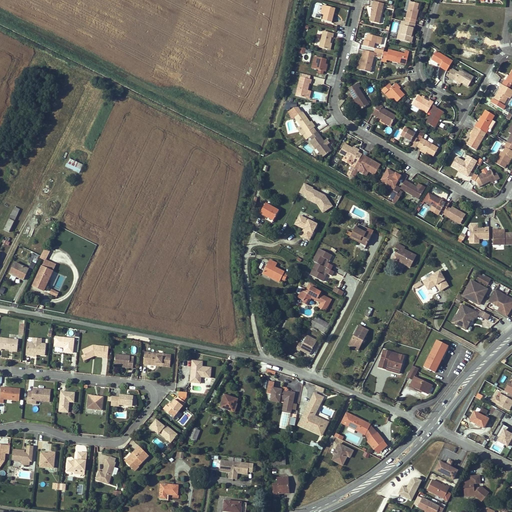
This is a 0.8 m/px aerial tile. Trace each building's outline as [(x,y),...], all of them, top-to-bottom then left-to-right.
[(372,17),(370,17),(369,21),(379,24),(384,4),(373,1),(371,9),(372,9),(371,15),(372,16),(372,17)] [(415,24),(419,10),(417,10),(418,4),(410,1),(410,2),(407,11),(405,22),(415,24)] [(332,22),(335,8),(326,6),(323,20),(332,23),(332,22)] [(410,43),(412,36),(415,24),(405,22),(401,21),(400,26),(403,27),(400,40),(410,43)] [(334,34),(323,31),(319,47),(329,49),(330,43),(332,37),(333,38),(334,34)] [(367,38),(366,41),(365,41),(363,45),(374,48),(375,43),(377,44),(378,37),(368,34),(367,38)] [(362,54),(363,54),(360,70),(370,72),(374,57),(382,59),(383,55),(375,53),(363,50),(362,54)] [(388,50),(388,53),(384,52),(383,55),(382,59),(381,61),(384,62),(386,60),(406,65),(409,53),(405,52),(404,54),(388,50)] [(441,64),(440,65),(439,67),(447,71),(452,62),(436,52),(431,60),(438,64),(439,63),(441,64)] [(327,59),(318,57),(315,69),(319,70),(324,71),(325,64),(327,59)] [(461,69),(459,72),(453,68),(448,77),(461,84),(462,83),(468,87),(474,77),(461,69)] [(506,82),(505,81),(504,80),(502,85),(509,88),(511,84),(511,71),(510,76),(506,82)] [(312,80),(300,77),(296,96),(306,98),(308,91),(310,83),(311,84),(312,80)] [(316,77),(314,83),(323,86),(325,79),(316,77)] [(352,97),(356,103),(360,110),(369,105),(356,84),(347,90),(350,94),(349,94),(351,98),(352,97)] [(392,87),(389,84),(382,91),(385,94),(388,92),(397,102),(405,95),(400,90),(399,89),(395,84),(392,87)] [(496,95),(493,100),(503,105),(508,97),(510,99),(511,95),(511,90),(509,88),(502,85),(501,84),(499,88),(500,89),(501,90),(497,96),(496,95)] [(424,99),(421,98),(418,96),(412,105),(427,114),(428,112),(432,105),(433,103),(430,101),(429,102),(424,99)] [(382,119),(391,125),(396,116),(382,108),(382,107),(378,104),(372,114),(382,119)] [(426,123),(435,128),(439,121),(437,120),(442,112),(435,108),(436,107),(432,105),(428,112),(432,114),(426,123)] [(494,116),(485,111),(482,117),(481,119),(478,123),(476,127),(486,133),(489,129),(487,128),(494,116)] [(312,135),(316,133),(313,129),(314,128),(303,112),(295,118),(306,134),(304,135),(307,139),(312,135)] [(410,141),(411,142),(412,140),(415,141),(418,136),(405,127),(400,135),(405,138),(410,141)] [(474,132),(471,138),(467,145),(476,150),(486,133),(476,127),(475,127),(472,131),(473,131),(474,132)] [(324,141),(319,135),(315,138),(310,141),(315,148),(316,148),(323,157),(331,151),(327,146),(326,147),(325,145),(326,145),(329,143),(327,139),(324,141)] [(421,149),(426,152),(438,159),(443,150),(422,138),(421,141),(417,147),(421,149)] [(503,153),(501,152),(498,158),(507,163),(508,160),(510,157),(511,158),(511,157),(511,145),(507,142),(505,147),(506,147),(503,153)] [(351,166),(352,167),(354,168),(361,157),(362,155),(358,153),(358,152),(352,148),(344,144),(339,153),(346,157),(344,160),(352,164),(351,166)] [(371,163),(364,159),(361,157),(354,168),(351,175),(354,177),(357,171),(359,168),(368,173),(369,172),(374,175),(380,165),(373,160),(371,163)] [(470,165),(457,157),(452,166),(460,171),(465,173),(464,175),(468,177),(471,170),(468,168),(470,165)] [(507,163),(498,158),(495,163),(504,168),(507,163)] [(69,159),(66,164),(75,168),(74,170),(79,173),(83,165),(69,159)] [(393,177),(395,174),(387,169),(381,180),(394,187),(398,180),(393,177)] [(494,176),(491,170),(478,176),(483,186),(490,182),(496,179),(494,176)] [(494,176),(496,179),(490,182),(491,183),(500,179),(497,174),(494,176)] [(418,186),(418,187),(405,180),(400,189),(418,199),(425,187),(419,183),(417,186),(418,186)] [(312,187),(304,183),(300,192),(308,196),(309,195),(313,197),(312,199),(318,202),(325,210),(332,205),(324,194),(311,188),(312,187)] [(400,189),(396,186),(391,196),(395,197),(399,190),(400,189)] [(395,197),(394,200),(398,202),(403,193),(399,190),(395,197)] [(443,207),(445,203),(439,199),(432,195),(427,203),(431,206),(432,207),(436,209),(440,211),(441,210),(444,212),(446,209),(443,207)] [(279,211),(266,203),(260,213),(267,217),(268,216),(274,219),(279,211)] [(460,224),(464,218),(463,214),(458,212),(459,211),(452,207),(451,209),(447,214),(446,216),(460,224)] [(9,232),(16,218),(11,215),(4,229),(9,232)] [(296,223),(305,227),(305,229),(307,230),(304,237),(310,240),(317,224),(300,216),(296,223)] [(355,227),(366,233),(368,229),(358,223),(355,227)] [(371,236),(366,233),(355,227),(352,233),(351,236),(360,241),(359,242),(366,246),(371,236)] [(469,238),(477,238),(489,238),(489,227),(485,227),(485,229),(477,229),(469,229),(469,238)] [(402,231),(395,228),(393,233),(399,237),(402,231)] [(498,230),(498,229),(492,229),(493,244),(511,244),(511,233),(505,233),(498,233),(498,230)] [(405,264),(411,267),(417,255),(404,249),(405,247),(397,243),(395,248),(399,250),(398,252),(396,255),(398,260),(401,259),(406,261),(405,264)] [(44,249),(40,258),(45,261),(49,251),(44,249)] [(323,282),(326,276),(324,276),(321,274),(320,273),(321,271),(322,272),(324,267),(321,265),(324,261),(322,260),(323,258),(325,258),(328,260),(330,261),(332,255),(319,249),(313,261),(317,263),(310,275),(323,282)] [(275,268),(277,264),(270,260),(263,274),(279,282),(284,272),(275,268)] [(45,261),(42,266),(52,271),(54,265),(45,261)] [(328,269),(326,273),(327,274),(332,276),(334,272),(331,270),(333,265),(328,263),(327,262),(324,267),(328,269)] [(15,263),(9,273),(23,280),(28,269),(15,263)] [(42,266),(39,272),(50,277),(52,271),(42,266)] [(424,281),(428,288),(436,283),(437,285),(438,286),(441,285),(443,290),(449,286),(441,271),(424,281)] [(43,291),(50,277),(39,272),(33,286),(43,291)] [(332,276),(341,281),(343,276),(334,272),(332,276)] [(490,282),(479,276),(476,281),(487,288),(490,282)] [(466,298),(478,304),(480,300),(479,298),(481,295),(482,296),(484,292),(486,293),(488,289),(472,281),(468,288),(470,290),(466,298)] [(306,290),(303,288),(298,298),(304,301),(305,299),(309,302),(311,298),(312,297),(323,302),(320,308),(325,311),(331,299),(320,294),(321,292),(316,289),(317,287),(312,284),(308,291),(306,290)] [(332,291),(341,296),(343,292),(334,288),(332,291)] [(57,298),(59,292),(52,289),(49,294),(57,298)] [(511,299),(498,291),(492,302),(495,305),(498,304),(503,307),(500,312),(507,316),(511,308),(511,299)] [(320,303),(318,307),(320,308),(323,302),(312,297),(311,298),(320,303)] [(457,316),(460,317),(456,324),(466,330),(468,325),(465,323),(468,319),(471,321),(474,323),(479,314),(463,306),(457,316)] [(376,311),(372,309),(368,317),(372,319),(376,311)] [(490,316),(481,311),(478,316),(487,321),(490,316)] [(315,317),(310,326),(314,328),(314,327),(326,333),(331,325),(315,317)] [(359,326),(349,345),(358,350),(368,331),(359,326)] [(317,341),(304,334),(296,349),(300,351),(300,350),(305,353),(306,351),(310,353),(317,341)] [(19,351),(20,340),(0,338),(0,340),(0,350),(3,351),(3,349),(10,350),(19,351)] [(57,338),(56,346),(64,347),(64,346),(66,346),(65,352),(74,353),(75,339),(57,338)] [(440,358),(442,353),(444,354),(448,346),(437,340),(433,348),(434,349),(432,353),(431,353),(424,367),(435,373),(442,359),(440,358)] [(47,345),(28,343),(27,355),(31,356),(32,354),(38,355),(46,356),(47,345)] [(95,347),(85,351),(87,356),(88,358),(96,354),(97,356),(105,357),(104,359),(108,359),(109,348),(95,347)] [(157,357),(158,354),(145,353),(144,364),(157,366),(157,363),(162,363),(162,366),(171,367),(172,356),(163,355),(163,358),(157,357)] [(390,355),(383,353),(380,361),(384,362),(385,359),(389,360),(388,364),(387,367),(401,371),(404,359),(398,358),(390,355)] [(131,356),(117,355),(116,365),(124,365),(129,366),(129,368),(134,368),(135,359),(130,359),(131,356)] [(195,368),(194,374),(192,374),(191,382),(199,383),(200,377),(202,377),(211,378),(212,367),(203,366),(203,361),(193,360),(192,368),(195,368)] [(378,368),(400,374),(401,371),(387,367),(388,364),(384,362),(380,361),(378,368)] [(411,385),(410,387),(418,391),(419,390),(422,391),(427,393),(429,389),(430,389),(432,385),(422,381),(422,382),(419,381),(419,379),(414,377),(417,372),(411,369),(405,382),(411,385)] [(7,388),(2,388),(1,399),(20,401),(22,390),(13,389),(13,390),(7,389),(7,388)] [(282,390),(273,388),(271,401),(279,403),(280,398),(285,399),(288,400),(286,408),(291,409),(294,398),(289,397),(290,392),(282,391),(282,390)] [(34,392),(29,391),(28,403),(40,404),(40,401),(44,401),(51,402),(52,391),(43,390),(43,391),(39,390),(39,389),(34,389),(34,392)] [(66,401),(70,402),(74,402),(75,393),(61,393),(60,412),(69,413),(70,404),(66,404),(66,401)] [(499,397),(495,395),(491,401),(509,411),(511,404),(511,395),(508,393),(506,396),(501,394),(499,397)] [(120,398),(112,398),(111,406),(119,407),(119,405),(132,406),(133,397),(128,396),(128,398),(126,397),(126,396),(120,395),(120,398)] [(233,404),(235,399),(225,395),(220,407),(233,412),(235,405),(233,404)] [(322,399),(314,395),(298,426),(316,435),(319,434),(323,426),(322,422),(319,420),(315,421),(312,420),(311,416),(309,415),(312,409),(316,411),(322,399)] [(97,399),(95,397),(89,396),(87,409),(102,410),(104,397),(100,397),(100,399),(97,399)] [(169,405),(168,407),(167,405),(163,410),(174,418),(186,404),(179,398),(176,401),(175,401),(172,404),(171,406),(169,405)] [(283,410),(291,412),(291,409),(286,408),(288,400),(285,399),(283,410)] [(481,408),(479,414),(485,417),(488,412),(481,408)] [(313,417),(316,411),(312,409),(309,415),(311,416),(312,420),(315,421),(319,420),(313,417)] [(496,409),(493,414),(500,418),(503,413),(496,409)] [(281,412),(279,428),(289,429),(290,413),(281,412)] [(370,424),(354,416),(346,412),(341,423),(349,427),(365,435),(370,424)] [(484,428),(488,419),(485,417),(479,414),(474,412),(470,421),(484,428)] [(165,427),(156,420),(150,428),(158,435),(159,434),(168,441),(174,433),(166,426),(165,427)] [(502,424),(496,436),(498,438),(497,441),(507,447),(509,444),(511,445),(511,433),(507,431),(508,428),(502,424)] [(193,428),(189,438),(196,440),(200,431),(193,428)] [(364,440),(374,451),(384,443),(374,431),(364,440)] [(177,435),(174,433),(168,441),(171,444),(177,435)] [(0,442),(0,468),(6,459),(7,453),(11,453),(11,444),(0,442)] [(339,443),(331,460),(343,466),(347,457),(350,459),(354,450),(339,443)] [(384,443),(374,451),(378,456),(388,447),(384,443)] [(23,459),(23,463),(31,464),(31,460),(33,460),(34,445),(28,445),(28,450),(28,452),(14,451),(14,457),(23,458),(23,459)] [(136,455),(134,457),(132,456),(127,462),(134,469),(138,465),(141,467),(151,456),(141,446),(135,453),(136,455)] [(50,453),(42,453),(41,466),(55,468),(56,452),(52,452),(51,455),(50,455),(50,453)] [(68,471),(76,472),(76,474),(80,475),(80,470),(86,470),(88,453),(78,452),(77,459),(77,461),(75,461),(69,460),(68,471)] [(271,455),(271,466),(286,465),(285,454),(271,455)] [(212,455),(210,470),(227,472),(226,478),(237,480),(238,474),(248,475),(248,473),(253,473),(254,463),(241,462),(241,459),(229,458),(228,460),(219,459),(219,456),(212,455)] [(104,473),(100,471),(98,479),(110,484),(117,463),(109,460),(104,473)] [(454,480),(459,470),(439,461),(434,472),(454,480)] [(471,480),(466,481),(467,486),(463,486),(464,491),(468,492),(468,494),(472,494),(474,494),(474,496),(481,501),(489,492),(480,485),(479,487),(475,488),(475,484),(480,483),(480,475),(471,476),(471,480)] [(278,484),(273,484),(274,497),(279,497),(279,494),(285,493),(285,491),(289,491),(288,477),(278,478),(278,484)] [(407,488),(402,486),(398,495),(412,501),(421,481),(412,477),(407,488)] [(426,491),(448,501),(452,494),(447,492),(450,487),(432,479),(426,491)] [(173,486),(161,485),(160,498),(165,498),(166,494),(177,495),(178,486),(177,486),(173,486)] [(441,511),(444,508),(418,496),(413,505),(425,511),(424,511),(441,511)] [(240,511),(242,503),(225,501),(223,511),(231,511),(232,511),(240,511)]
